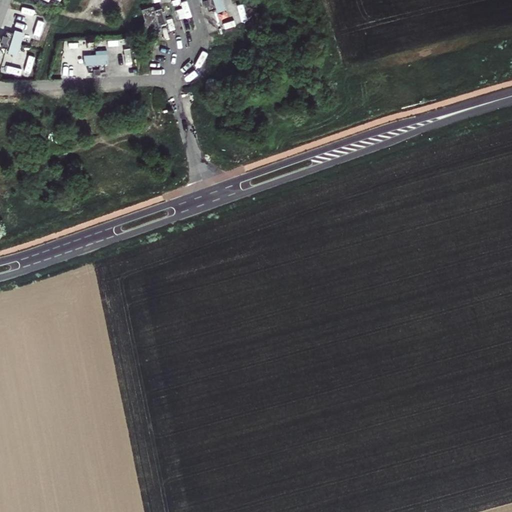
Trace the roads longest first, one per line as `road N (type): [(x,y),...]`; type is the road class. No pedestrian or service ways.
road 1 (tertiary): [(0,278),(487,103)]
road 2 (tertiary): [(487,103),(363,135),(0,262)]
